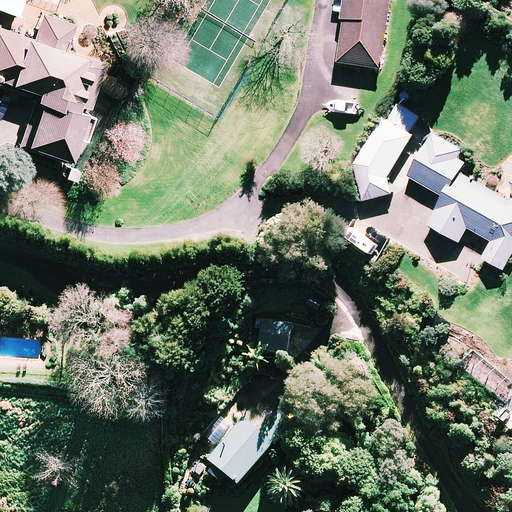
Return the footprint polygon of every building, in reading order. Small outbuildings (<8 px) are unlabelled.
[(52,4),(40,0),(0,0),(0,7),(23,15),(19,26),(0,19),(0,79),(1,76),(37,87),(21,139),(69,154),(75,133),(81,135),(105,59),(66,47),(74,21),(49,14),(52,4)] [(345,0),(336,64),(380,71),(390,0),(345,0)] [(394,193),(389,178),(422,120),(401,108),(393,122),(384,117),(353,169),(362,201),(394,193)] [(505,269),(511,257),(511,184),(507,194),(463,169),(467,162),(460,158),(465,148),(432,129),(405,176),(444,198),(429,224),(461,242),(470,228),(491,240),(482,256),(505,269)] [(374,232),(376,229),(354,216),(343,235),(365,248),(374,232)] [(386,240),(374,232),(365,248),(377,255),(386,240)] [(511,381),(471,351),(461,365),(510,403),(511,400),(511,381)] [(294,423),(252,385),(234,404),(247,416),(208,459),(237,486),(294,423)]
